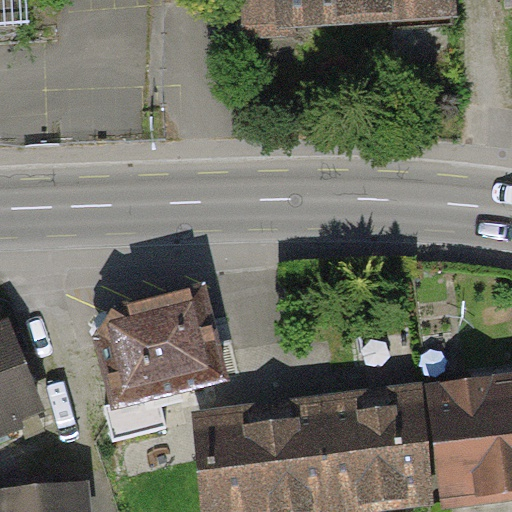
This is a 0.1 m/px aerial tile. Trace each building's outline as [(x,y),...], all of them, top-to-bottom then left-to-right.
[(0,0),(0,21),(31,20),(30,0),(0,0)] [(244,0),(247,42),(305,39),(305,31),(406,26),(407,37),(464,34),(462,0),(244,0)] [(116,314),(101,343),(117,408),(107,410),(115,445),(170,431),(162,399),(227,383),(205,292),(116,314)] [(9,332),(0,335),(0,437),(23,428),(19,419),(39,411),(9,332)] [(511,387),(432,398),(446,504),(511,495),(511,387)] [(423,399),(206,428),(210,511),(337,511),(433,500),(423,399)] [(0,511),(85,511),(84,487),(55,490),(54,479),(18,483),(19,493),(0,494),(0,511)]
